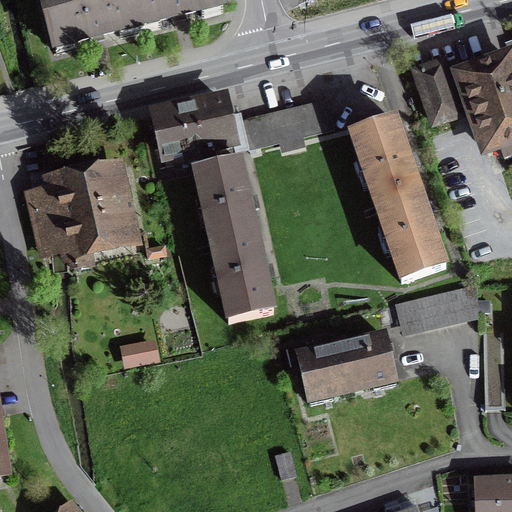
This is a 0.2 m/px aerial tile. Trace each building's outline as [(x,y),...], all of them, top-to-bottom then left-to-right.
[(135,32),(126,0),(38,0),(52,53),(135,32)] [(126,0),(135,32),(226,9),(223,0),(126,0)] [(511,59),(510,61),(510,60),(460,78),(487,153),(500,148),(505,161),(511,158),(511,59)] [(442,66),(416,75),(434,126),(459,117),(442,66)] [(224,102),(156,117),(158,129),(150,131),(155,151),(163,149),(165,161),(187,156),(189,165),(235,154),(224,102)] [(328,103),(246,122),(253,150),(335,130),(328,103)] [(451,263),(401,116),(353,132),(403,279),(451,263)] [(244,168),(189,180),(222,329),(277,318),(244,168)] [(129,240),(114,177),(29,195),(40,244),(66,237),(74,271),(92,267),(88,249),(129,240)] [(472,289),(396,306),(403,335),(479,319),(472,289)] [(387,332),(298,355),(309,401),(399,378),(387,332)] [(511,511),(511,475),(472,478),(473,511),(511,511)] [(413,511),(411,503),(384,511),(413,511)]
